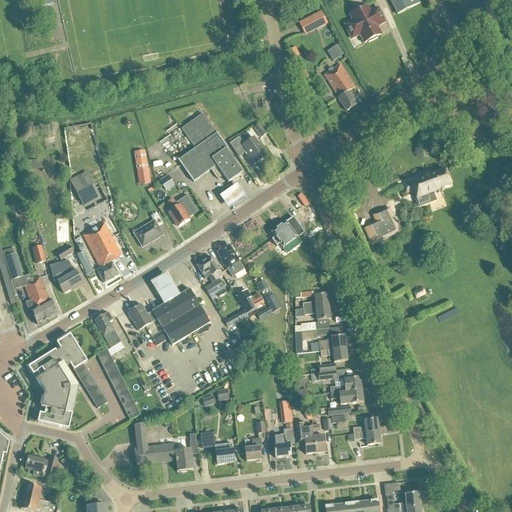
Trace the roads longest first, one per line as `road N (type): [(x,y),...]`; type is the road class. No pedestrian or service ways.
road 1 (tertiary): [(0,365),(306,165)]
road 2 (residential): [(424,464),(306,165)]
road 3 (residential): [(122,498),(424,464)]
road 4 (unclassified): [(306,165),(265,0)]
road 5 (residential): [(122,498),(76,440),(23,427)]
road 6 (tertiary): [(306,165),(405,94)]
